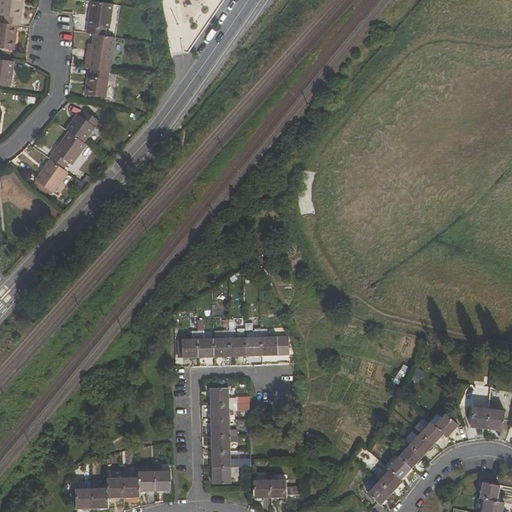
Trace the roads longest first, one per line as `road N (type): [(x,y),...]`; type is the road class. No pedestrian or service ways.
road 1 (residential): [(0,300),(159,127)]
road 2 (residential): [(198,511),(197,375),(291,372)]
road 3 (residential): [(47,0),(56,101),(0,154)]
road 4 (residential): [(243,0),(159,127)]
road 5 (residential): [(404,511),(456,455),(480,448),(511,456)]
